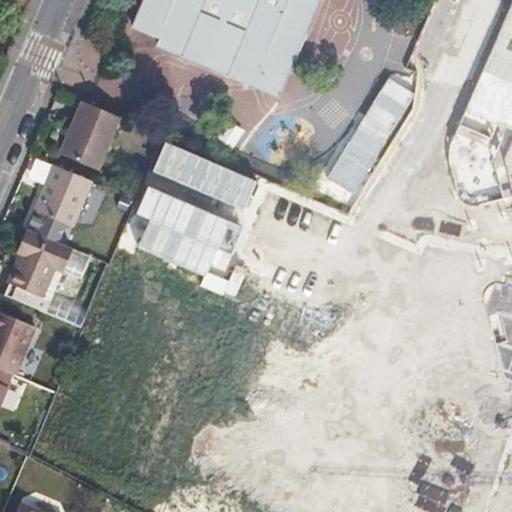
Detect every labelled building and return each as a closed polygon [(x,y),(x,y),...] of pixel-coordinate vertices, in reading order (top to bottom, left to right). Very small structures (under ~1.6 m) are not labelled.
[(155,49),(224,78),(237,47),(290,70),(319,0),(143,0),(132,29),(158,41),(155,49)] [(459,0),(425,84),(465,100),(505,0),(459,0)] [(511,381),(511,0),(454,138),(450,152),(461,197),(505,379),(511,381)] [(237,47),(224,78),(277,100),(290,70),(237,47)] [(123,119),(83,101),(61,153),(100,169),(123,119)] [(230,123),(219,139),(232,148),(243,132),(230,123)] [(36,211),(46,215),(66,171),(92,182),(93,179),(56,164),(36,211)] [(66,171),(46,215),(72,226),(92,182),(66,171)] [(28,228),(18,250),(24,253),(7,295),(37,308),(54,266),(60,269),(70,246),(28,228)] [(70,246),(60,269),(64,270),(74,247),(70,246)] [(0,367),(15,374),(36,324),(0,309),(0,367)] [(36,324),(15,374),(19,376),(40,326),(36,324)] [(0,367),(0,409),(15,374),(0,367)] [(49,511),(23,500),(17,511),(49,511)]
